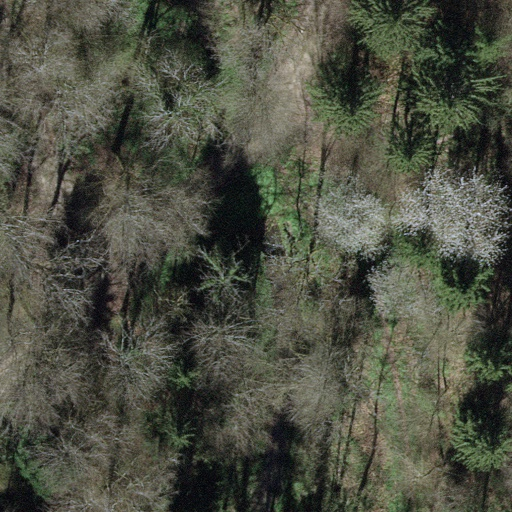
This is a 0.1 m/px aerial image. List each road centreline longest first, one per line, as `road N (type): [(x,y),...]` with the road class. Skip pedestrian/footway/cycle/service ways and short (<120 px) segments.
road 1 (track): [(318,0),(291,94),(63,309),(0,381)]
road 2 (track): [(291,94),(363,212),(417,493),(414,511)]
road 3 (track): [(2,0),(88,287)]
